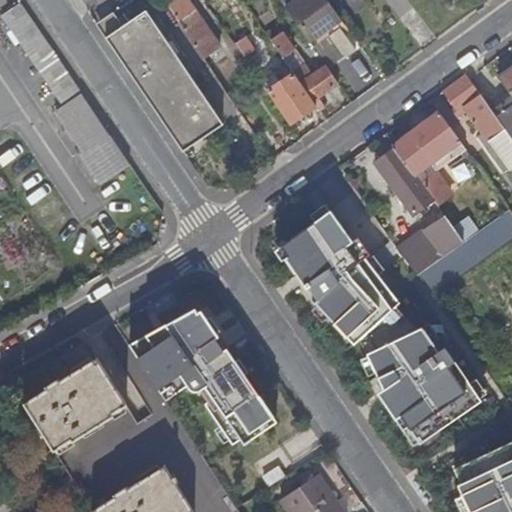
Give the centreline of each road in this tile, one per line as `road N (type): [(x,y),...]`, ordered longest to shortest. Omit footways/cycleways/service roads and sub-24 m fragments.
road 1 (residential): [(209,241),(511,12)]
road 2 (residential): [(209,241),(397,511)]
road 3 (unclassified): [(47,0),(209,241)]
road 4 (residential): [(0,359),(209,241)]
